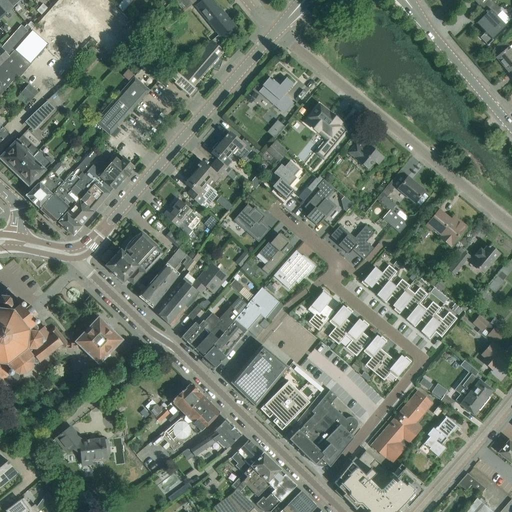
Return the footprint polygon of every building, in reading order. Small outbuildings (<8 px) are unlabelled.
[(0,18),(12,8),(5,0),(0,0),(0,18),(0,19),(0,18)] [(175,0),(174,1),(183,11),(196,0),(175,0)] [(231,21),(225,14),(224,15),(221,12),(221,11),(212,0),(203,0),(196,6),(220,35),(222,38),(223,39),(236,28),(236,27),(235,28),(230,22),(231,21)] [(506,26),(496,16),(502,10),(491,0),(488,0),(481,7),(486,13),(476,23),(476,24),(478,22),(487,31),(486,33),(485,32),(484,33),(484,34),(481,37),(488,45),(487,45),(487,46),(493,40),(492,39),(499,33),(506,26)] [(124,2),(118,8),(123,12),(129,6),(124,2)] [(59,5),(42,23),(73,52),(90,34),(86,30),(88,29),(79,21),(77,23),(71,17),(73,15),(64,7),(62,9),(59,5)] [(119,14),(107,28),(119,39),(125,44),(131,38),(125,33),(132,25),(119,14)] [(107,28),(95,41),(114,57),(119,51),(113,45),(119,39),(107,28)] [(21,41),(15,35),(6,44),(13,50),(21,41)] [(220,35),(212,42),(215,44),(216,43),(221,39),(222,38),(220,35)] [(511,50),(508,46),(507,48),(507,47),(509,45),(502,39),(491,51),(497,56),(496,57),(509,72),(511,69),(511,50)] [(193,86),(213,63),(212,63),(216,58),(217,59),(223,51),(215,44),(212,42),(182,76),(193,86)] [(160,47),(155,52),(170,65),(174,60),(160,47)] [(0,64),(9,56),(0,48),(0,64)] [(0,94),(17,75),(20,77),(31,65),(15,50),(9,56),(3,62),(0,64),(0,94)] [(71,69),(69,80),(75,81),(78,70),(71,69)] [(190,97),(197,89),(193,86),(182,76),(175,70),(168,78),(190,97)] [(128,71),(122,77),(128,83),(134,76),(128,71)] [(110,135),(147,93),(150,90),(134,76),(128,83),(94,122),(110,135)] [(293,102),(283,94),(285,92),(286,92),(293,84),(286,78),(279,86),(274,81),(274,80),(272,79),(270,77),(269,77),(262,85),(262,86),(263,86),(259,91),(284,113),(294,103),(293,102)] [(31,101),(39,92),(30,84),(22,92),(31,101)] [(46,101),(35,112),(44,120),(54,109),(46,101)] [(314,113),(306,121),(307,122),(307,123),(308,123),(317,130),(316,131),(317,131),(318,131),(328,139),(327,140),(334,145),(347,130),(340,125),(341,124),(340,123),(341,122),(340,122),(339,122),(331,115),(330,114),(319,106),(315,110),(313,112),(314,113)] [(8,132),(1,125),(0,123),(0,142),(8,135),(8,133),(8,132)] [(117,127),(111,135),(114,138),(121,130),(117,127)] [(223,135),(218,141),(232,153),(241,161),(251,151),(245,146),(237,139),(229,132),(227,135),(227,134),(225,136),(223,135)] [(17,173),(38,151),(22,135),(1,158),(11,168),(11,169),(14,173),(16,172),(17,173)] [(214,150),(211,153),(220,161),(217,165),(214,163),(213,163),(216,166),(227,174),(233,180),(237,175),(231,170),(227,166),(231,162),(228,158),(232,153),(218,141),(212,148),(214,150)] [(276,141),(267,150),(279,161),(288,151),(276,141)] [(378,164),(383,158),(384,158),(378,153),(379,151),(374,147),(373,149),(369,146),(365,151),(356,144),(350,152),(349,153),(355,158),(355,159),(367,169),(374,161),(378,164)] [(37,178),(54,160),(51,157),(45,157),(38,151),(17,173),(18,174),(17,176),(21,179),(23,179),(30,185),(37,178)] [(79,199),(91,185),(96,180),(102,173),(93,165),(85,174),(80,179),(78,178),(79,177),(78,177),(86,168),(85,167),(93,158),(92,157),(94,155),(91,152),(84,159),(63,183),(40,209),(55,222),(57,219),(66,209),(68,211),(79,199)] [(121,182),(133,168),(134,167),(124,158),(121,162),(115,157),(99,176),(113,189),(120,181),(121,182)] [(227,174),(216,166),(213,170),(202,161),(199,165),(198,164),(197,165),(199,167),(194,173),(212,188),(220,178),(222,179),(227,174)] [(280,178),(272,186),(287,199),(294,190),(289,186),(297,178),(294,175),(299,170),(299,169),(290,161),(284,167),(283,165),(281,164),(273,173),(275,175),(280,178)] [(40,209),(63,183),(57,178),(63,172),(65,167),(61,164),(57,165),(51,172),(38,185),(37,184),(26,195),(40,209)] [(217,192),(212,188),(194,173),(185,184),(191,189),(187,193),(195,200),(205,209),(217,195),(215,193),(217,192)] [(317,187),(323,179),(319,176),(317,178),(316,178),(307,188),(312,192),(317,187)] [(424,191),(417,185),(416,187),(407,179),(408,177),(407,177),(401,185),(397,189),(414,203),(418,199),(424,191)] [(335,188),(326,182),(323,179),(317,187),(320,189),(304,207),(310,212),(306,217),(317,226),(334,206),(325,199),(335,188)] [(94,212),(109,193),(96,180),(91,185),(79,199),(68,211),(59,222),(73,235),(94,212)] [(385,195),(380,200),(392,210),(396,205),(385,195)] [(225,199),(221,205),(228,211),(232,205),(225,199)] [(197,217),(192,213),(190,212),(191,210),(179,200),(173,207),(171,206),(168,210),(167,210),(163,215),(179,228),(183,223),(188,228),(197,217)] [(247,204),(233,220),(258,242),(270,229),(261,221),(265,216),(254,207),(253,209),(247,204)] [(390,210),(383,218),(392,226),(399,233),(407,224),(390,210)] [(460,235),(466,227),(458,220),(455,223),(445,214),(443,217),(438,212),(439,210),(433,218),(426,226),(442,239),(440,240),(446,245),(448,244),(450,246),(460,235)] [(352,250),(364,260),(374,248),(366,242),(374,233),(366,225),(355,238),(340,225),(331,235),(339,243),(338,245),(349,254),(352,250)] [(133,238),(132,239),(134,241),(123,252),(121,250),(107,265),(106,264),(105,266),(106,266),(107,266),(113,272),(112,272),(113,272),(115,275),(116,276),(117,276),(123,281),(122,281),(124,282),(125,281),(124,281),(127,278),(127,279),(128,279),(133,284),(132,284),(133,285),(145,272),(146,273),(163,253),(142,233),(142,232),(139,234),(136,236),(133,238)] [(269,241),(259,253),(268,261),(261,269),(268,275),(287,254),(282,250),(289,243),(279,234),(271,242),(269,241)] [(483,272),(499,254),(488,245),(483,252),(480,249),(472,259),(469,256),(470,255),(465,252),(450,271),(455,275),(468,260),(483,272)] [(138,296),(141,298),(143,301),(144,301),(146,303),(147,304),(150,306),(152,308),(179,278),(173,272),(185,258),(186,260),(183,264),(186,266),(191,260),(187,256),(179,249),(172,257),(165,265),(152,280),(146,287),(142,291),(138,296)] [(287,260),(273,276),(274,276),(278,271),(285,277),(283,279),(291,286),(296,282),(298,284),(304,278),(306,275),(308,276),(316,267),(303,255),(302,256),(296,250),(287,260)] [(245,251),(235,262),(241,267),(250,256),(245,251)] [(186,266),(185,267),(190,272),(203,257),(198,254),(192,261),(191,260),(186,266)] [(186,297),(181,303),(184,306),(186,304),(188,306),(198,293),(198,294),(205,286),(212,292),(216,288),(221,282),(216,278),(221,273),(210,264),(192,287),(185,296),(186,297)] [(367,276),(361,282),(365,286),(367,287),(368,286),(371,288),(376,282),(382,288),(389,281),(397,272),(389,265),(382,273),(375,267),(368,275),(367,275),(367,276)] [(167,316),(180,302),(181,303),(186,297),(185,296),(192,287),(190,285),(192,284),(195,280),(190,276),(188,275),(177,289),(170,296),(171,297),(157,312),(156,313),(162,318),(163,319),(166,316),(167,316)] [(489,288),(496,293),(505,281),(498,276),(489,288)] [(382,288),(376,295),(380,298),(381,299),(381,298),(386,302),(387,301),(392,296),(397,300),(408,287),(410,285),(402,278),(395,286),(389,281),(382,288)] [(236,280),(231,285),(240,293),(245,288),(236,280)] [(225,356),(248,330),(261,314),(265,319),(269,314),(274,309),(279,302),(262,287),(247,304),(217,342),(203,357),(215,368),(226,357),(225,356)] [(397,300),(392,306),(395,308),(394,309),(395,311),(399,314),(400,312),(405,307),(411,312),(412,312),(420,303),(428,294),(420,287),(415,293),(408,287),(397,300)] [(0,387),(3,391),(10,385),(11,382),(14,382),(18,379),(19,375),(26,373),(31,369),(33,364),(36,364),(39,362),(39,363),(62,344),(65,348),(77,348),(79,346),(80,346),(81,344),(77,341),(76,342),(75,343),(73,343),(68,343),(67,343),(55,327),(51,329),(50,330),(51,330),(48,332),(47,330),(44,326),(43,327),(37,327),(36,325),(40,321),(36,316),(38,314),(37,313),(37,314),(36,313),(31,307),(31,306),(30,305),(28,306),(24,301),(21,304),(21,303),(20,304),(20,303),(20,304),(13,295),(14,295),(13,293),(12,294),(9,290),(9,289),(8,289),(8,288),(0,294),(0,387)] [(211,303),(220,292),(216,288),(212,292),(207,299),(211,303)] [(318,297),(308,309),(314,315),(308,322),(319,330),(334,312),(326,305),(331,299),(328,296),(329,294),(328,293),(323,290),(318,296),(317,297),(318,297)] [(443,294),(439,298),(444,302),(448,298),(443,294)] [(217,342),(247,304),(239,297),(219,319),(221,321),(194,349),(202,357),(203,357),(217,342)] [(411,312),(406,319),(409,322),(410,323),(415,327),(417,325),(421,320),(426,324),(436,313),(441,308),(433,301),(426,308),(420,303),(412,312),(411,312)] [(171,326),(188,306),(186,304),(184,306),(181,303),(180,302),(167,316),(166,316),(163,319),(171,326)] [(279,302),(274,309),(278,312),(283,307),(284,306),(282,305),(279,302)] [(198,305),(188,316),(192,321),(203,310),(198,305)] [(336,327),(328,336),(339,344),(346,335),(354,325),(346,319),(347,317),(348,317),(349,316),(351,313),(352,311),(349,308),(347,307),(346,308),(343,305),(329,322),(336,327)] [(458,315),(462,310),(457,306),(453,311),(458,315)] [(278,312),(274,309),(269,314),(273,318),(278,312)] [(426,324),(420,331),(424,334),(424,335),(425,335),(430,339),(431,337),(435,332),(441,337),(457,318),(449,312),(442,319),(436,313),(426,324)] [(194,349),(221,321),(219,319),(212,313),(212,314),(207,320),(207,319),(206,320),(208,322),(207,324),(203,321),(198,326),(195,323),(181,337),(194,349)] [(270,323),(273,318),(269,314),(265,319),(270,323)] [(502,336),(493,329),(494,327),(488,322),(487,323),(478,316),(473,322),(481,328),(478,332),(491,343),(482,354),(485,357),(482,361),(492,369),(495,365),(501,370),(510,358),(502,352),(494,345),(502,336)] [(99,318),(77,341),(81,344),(80,346),(79,346),(98,364),(96,366),(104,374),(108,370),(109,371),(110,370),(109,369),(120,357),(112,350),(122,340),(99,318)] [(494,318),(490,323),(497,328),(501,323),(494,318)] [(264,329),(269,323),(265,319),(260,324),(264,329)] [(354,325),(346,335),(352,340),(346,347),(356,356),(370,339),(362,332),(364,331),(365,329),(368,326),(367,326),(369,325),(365,321),(363,320),(362,322),(359,319),(354,325)] [(377,335),(363,351),(371,358),(365,365),(374,372),(388,355),(380,348),(382,347),(383,346),(386,342),(385,342),(387,341),(383,338),(381,336),(380,338),(377,335)] [(255,407),(288,367),(262,345),(230,383),(255,407)] [(388,355),(374,372),(384,380),(390,373),(396,379),(405,368),(405,369),(406,368),(411,361),(407,358),(406,356),(404,358),(401,355),(396,361),(388,355)] [(493,391),(485,384),(479,380),(474,377),(478,372),(463,360),(459,366),(470,374),(461,385),(469,392),(464,398),(460,394),(455,400),(460,404),(465,408),(473,415),(478,409),(480,410),(490,397),(488,396),(493,391)] [(288,381),(264,405),(272,413),(273,414),(276,417),(277,418),(285,426),(293,418),(309,402),(288,381)] [(202,431),(220,412),(203,396),(203,395),(199,392),(191,383),(171,401),(184,414),(152,442),(157,447),(164,440),(171,446),(170,447),(174,452),(195,432),(197,434),(201,430),(202,431)] [(439,400),(445,390),(434,383),(428,393),(439,400)] [(330,467),(353,437),(350,435),(355,429),(357,426),(357,424),(357,421),(355,419),(353,417),(350,417),(348,417),(346,419),(330,404),(337,396),(330,390),(312,411),(314,414),(303,426),(302,425),(289,439),(288,439),(299,450),(315,465),(315,464),(317,465),(319,466),(321,467),(323,466),(325,465),(327,464),(330,467)] [(420,428),(414,423),(431,403),(418,391),(417,392),(418,392),(372,445),(371,445),(385,457),(385,456),(386,456),(392,461),(392,462),(405,447),(404,446),(404,447),(404,446),(408,441),(409,441),(408,441),(409,442),(420,428)] [(446,395),(442,401),(451,407),(455,401),(446,395)] [(441,403),(433,412),(437,415),(445,406),(441,403)] [(157,404),(150,411),(153,413),(150,415),(154,419),(155,417),(164,408),(161,405),(159,407),(157,404)] [(164,408),(155,417),(160,422),(169,413),(165,408),(164,408)] [(179,410),(173,415),(177,420),(183,415),(179,410)] [(430,437),(423,444),(424,445),(425,443),(430,447),(429,449),(438,457),(446,448),(443,445),(444,444),(442,443),(456,426),(459,429),(459,428),(452,421),(446,417),(435,430),(433,428),(427,435),(430,437)] [(234,442),(241,435),(225,419),(214,432),(189,448),(192,451),(194,454),(195,456),(216,441),(225,450),(228,447),(229,448),(234,442)] [(108,445),(107,439),(88,441),(88,440),(87,440),(86,438),(80,439),(70,427),(47,445),(51,450),(59,443),(68,454),(73,450),(74,452),(80,448),(81,461),(92,460),(92,458),(106,456),(105,445),(108,445)] [(243,473),(263,453),(249,439),(231,457),(239,465),(237,467),(243,473)] [(511,442),(511,441),(509,443),(508,442),(504,446),(505,447),(501,453),(511,461),(511,442)] [(189,448),(183,453),(187,459),(194,454),(192,451),(189,448)] [(403,511),(408,507),(427,487),(423,483),(402,464),(393,474),(366,450),(360,457),(357,454),(331,487),(356,511),(403,511)] [(0,488),(18,473),(0,451),(0,488)] [(258,497),(267,487),(281,473),(279,471),(280,470),(280,469),(263,453),(243,473),(249,479),(244,483),(238,490),(237,490),(214,507),(217,511),(249,511),(255,507),(239,492),(246,485),(258,497)] [(270,511),(296,485),(294,483),(285,474),(284,475),(281,473),(267,487),(272,492),(265,498),(263,496),(256,504),(264,511),(270,511)] [(468,473),(463,479),(472,485),(482,494),(486,489),(486,488),(469,474),(468,473)] [(238,490),(244,483),(238,478),(232,485),(237,490),(238,490)] [(310,511),(317,506),(301,490),(279,511),(310,511)] [(37,511),(40,510),(53,499),(48,491),(37,506),(35,504),(31,507),(24,497),(19,501),(19,499),(14,503),(15,504),(6,511),(7,511),(37,511)] [(175,493),(168,498),(171,502),(179,497),(175,493)] [(495,511),(478,498),(466,511),(495,511)] [(209,499),(199,506),(202,511),(205,511),(214,506),(209,499)] [(500,511),(511,511),(511,499),(500,511)]
